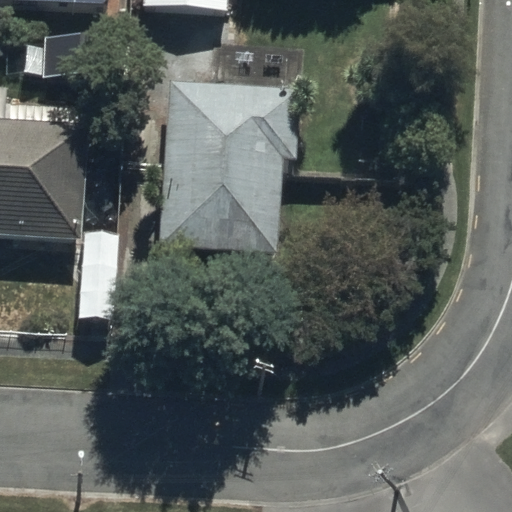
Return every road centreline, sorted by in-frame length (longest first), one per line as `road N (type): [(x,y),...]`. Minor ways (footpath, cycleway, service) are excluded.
road 1 (residential): [(511,275),(508,300),(460,383),(404,423),(307,445),(245,446)]
road 2 (residential): [(245,446),(0,433)]
